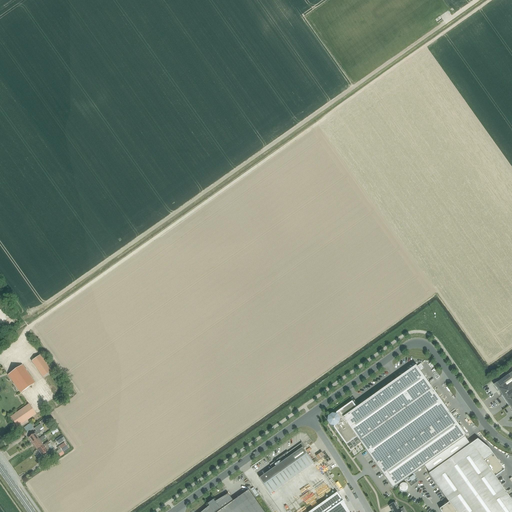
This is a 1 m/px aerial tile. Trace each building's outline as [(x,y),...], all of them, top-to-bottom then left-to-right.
[(42,377),(51,371),(39,355),(31,361),(42,377)] [(20,393),(34,383),(22,365),(7,375),(20,393)] [(466,437),(440,400),(416,366),(356,409),(352,402),(336,413),(336,416),(333,416),(330,418),(329,421),(331,424),(334,425),(334,428),(346,445),(347,445),(350,450),(354,447),(354,448),(355,448),(354,447),(356,445),(357,446),(357,445),(360,443),(356,438),(357,438),(393,489),(466,437)] [(511,372),(494,385),(511,410),(511,372)] [(17,427),(35,415),(28,404),(10,417),(17,427)] [(30,423),(23,427),(25,431),(32,427),(30,423)] [(38,439),(36,435),(41,432),(39,430),(42,428),(40,424),(34,428),(36,432),(34,433),(28,438),(32,444),(38,439)] [(32,444),(36,450),(42,445),(40,442),(45,438),(44,436),(38,439),(32,444)] [(42,445),(36,450),(40,456),(47,451),(50,449),(47,445),(49,444),(48,442),(42,445)] [(259,479),(264,485),(307,455),(303,450),(305,448),(305,449),(306,448),(301,442),(302,443),(288,453),(287,453),(288,453),(287,452),(277,460),(270,466),(273,469),(259,479)] [(64,443),(59,446),(62,452),(68,448),(64,443)] [(511,511),(511,501),(495,477),(504,471),(493,455),(484,461),(471,444),(429,475),(449,503),(439,510),(441,511),(511,511)] [(324,492),(329,488),(322,479),(317,482),(324,492)] [(400,486),(399,488),(399,489),(400,491),(401,492),(403,493),(405,492),(406,492),(407,490),(408,489),(408,487),(407,485),(406,484),(404,484),(402,484),(401,485),(400,486)] [(263,511),(249,491),(233,502),(228,496),(215,504),(215,503),(210,506),(211,508),(204,511),(263,511)] [(348,511),(343,501),(337,493),(310,511),(348,511)] [(395,502),(389,506),(391,511),(401,511),(400,509),(399,510),(395,502)]
